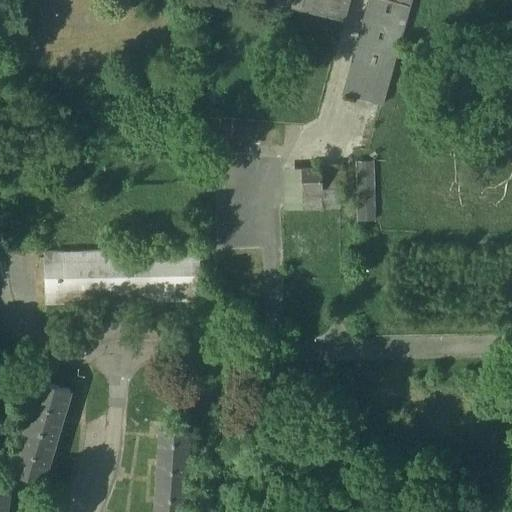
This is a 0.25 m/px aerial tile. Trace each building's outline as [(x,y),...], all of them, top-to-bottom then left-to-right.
[(348,0),(270,0),(343,20),(348,0)] [(369,0),(343,94),(381,105),(410,0),(369,0)] [(319,173),(343,173),(343,162),(319,162),(319,173)] [(315,175),(294,175),(295,187),(315,187),(315,175)] [(198,250),(44,253),(45,303),(199,300),(198,250)] [(41,480),(64,386),(30,377),(6,471),(41,480)] [(181,511),(185,427),(152,425),(148,511),(181,511)]
